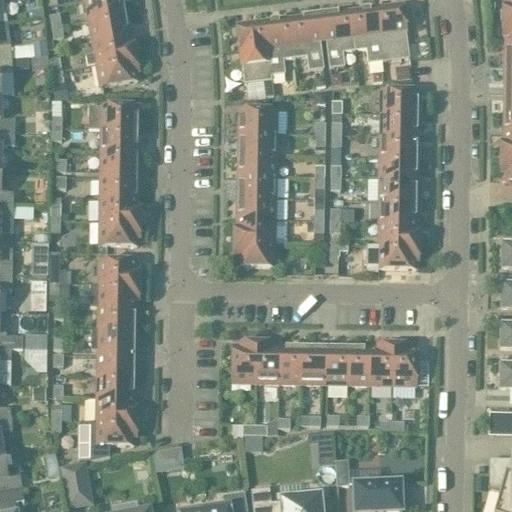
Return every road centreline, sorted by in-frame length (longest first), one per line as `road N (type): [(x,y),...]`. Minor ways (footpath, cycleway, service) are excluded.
road 1 (residential): [(457,296),(453,0)]
road 2 (residential): [(180,292),(172,0)]
road 3 (residential): [(457,296),(180,292)]
road 4 (residential): [(454,511),(457,296)]
road 5 (residential): [(181,426),(180,292)]
